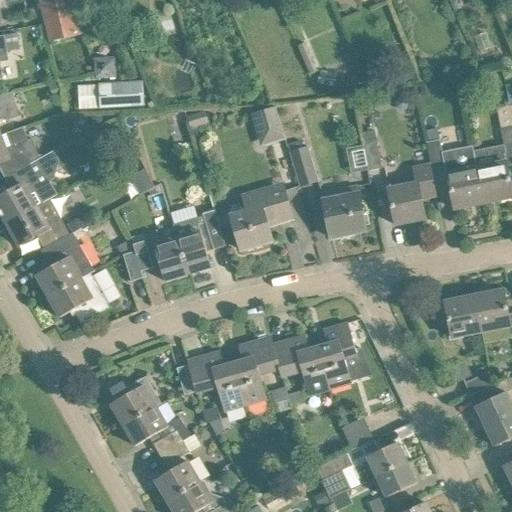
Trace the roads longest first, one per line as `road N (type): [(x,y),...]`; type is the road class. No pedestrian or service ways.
road 1 (residential): [(49,372),(163,322),(363,274)]
road 2 (residential): [(475,511),(363,274)]
road 3 (residential): [(130,511),(49,372)]
road 4 (residential): [(363,274),(511,249)]
